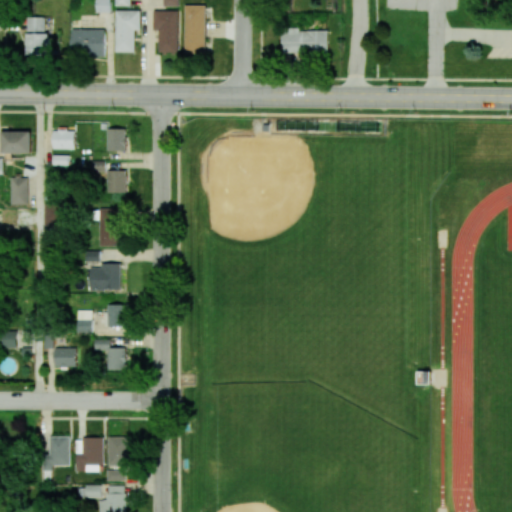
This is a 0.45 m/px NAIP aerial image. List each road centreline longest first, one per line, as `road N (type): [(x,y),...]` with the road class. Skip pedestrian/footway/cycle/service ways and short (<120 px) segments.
road 1 (residential): [(162,511),(162,95)]
road 2 (secondary): [(511,97),(162,95)]
road 3 (secondary): [(162,95),(0,92)]
road 4 (residential): [(0,399),(162,398)]
